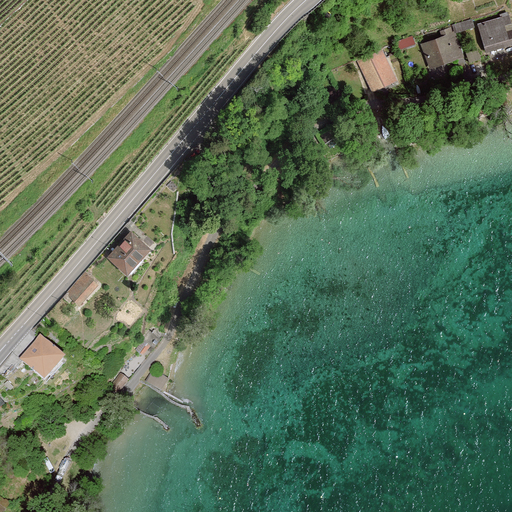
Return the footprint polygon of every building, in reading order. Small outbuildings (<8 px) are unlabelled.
[(511,21),(511,16),(479,24),(487,53),(511,45),(511,21)] [(456,32),(423,43),(431,69),(465,57),(456,32)] [(401,48),(416,43),(414,36),(399,40),(401,48)] [(396,76),(388,59),(364,71),(372,87),(396,76)] [(302,105),(309,118),(322,110),(316,98),(302,105)] [(154,249),(131,229),(105,257),(128,278),(154,249)] [(101,288),(86,274),(68,295),(83,308),(101,288)] [(66,363),(39,339),(19,362),(46,386),(66,363)] [(128,380),(119,374),(108,389),(117,395),(128,380)] [(0,509),(3,511),(4,511),(9,504),(0,498),(0,509)]
